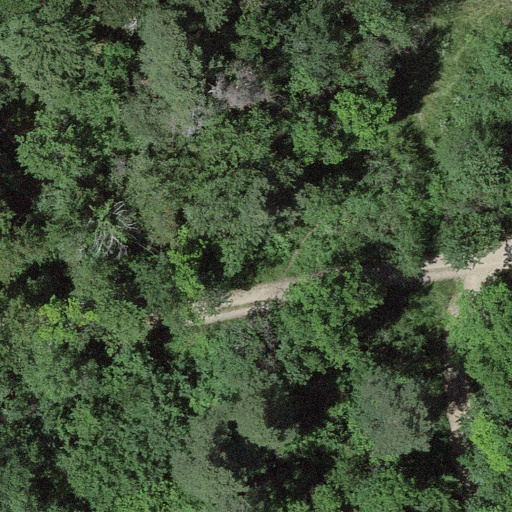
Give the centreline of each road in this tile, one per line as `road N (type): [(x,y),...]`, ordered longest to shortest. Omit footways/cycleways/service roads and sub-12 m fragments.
road 1 (track): [(0,320),(171,313),(459,261)]
road 2 (track): [(484,511),(455,444),(459,261)]
